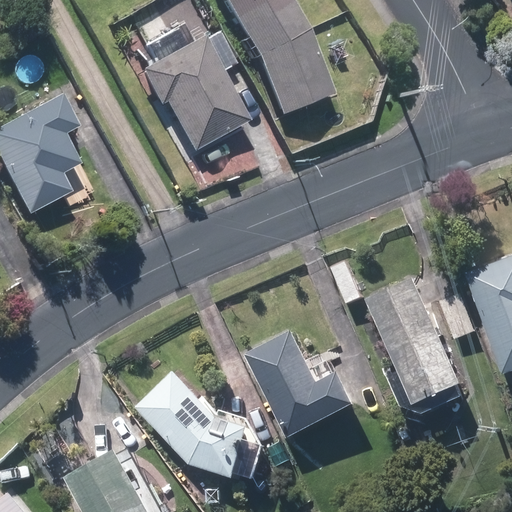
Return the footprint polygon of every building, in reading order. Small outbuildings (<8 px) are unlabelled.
[(333,92),(307,28),(290,0),(225,0),(258,52),(281,112),(333,92)] [(248,119),(203,36),(145,67),(163,101),(167,99),(193,148),(248,119)] [(58,94),(0,125),(0,154),(30,210),(70,189),(60,170),(77,161),(60,131),(74,123),(58,94)] [(511,257),(475,271),(511,373),(511,372),(511,257)] [(423,280),(376,302),(422,402),(469,380),(423,280)] [(465,295),(447,301),(459,336),(477,330),(465,295)] [(300,331),(253,354),(294,436),(364,401),(348,369),(325,380),(300,331)] [(257,426),(229,417),(183,369),(143,406),(197,463),(242,476),(257,426)] [(162,511),(127,447),(75,475),(94,511),(162,511)] [(38,511),(18,487),(0,501),(0,511),(38,511)]
